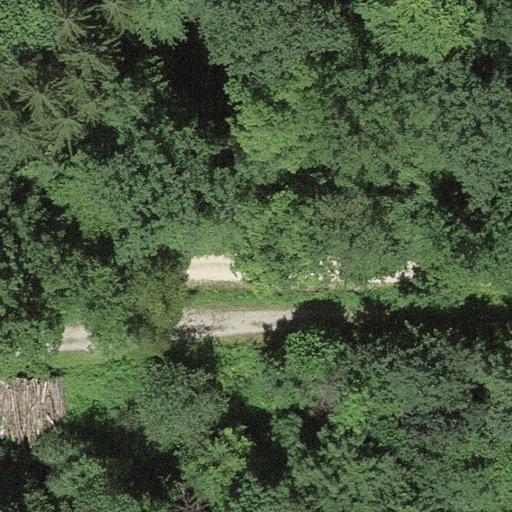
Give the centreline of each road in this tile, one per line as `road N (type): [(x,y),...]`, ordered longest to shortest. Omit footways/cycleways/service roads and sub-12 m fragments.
road 1 (track): [(511,315),(199,323),(0,354)]
road 2 (track): [(511,271),(0,282)]
